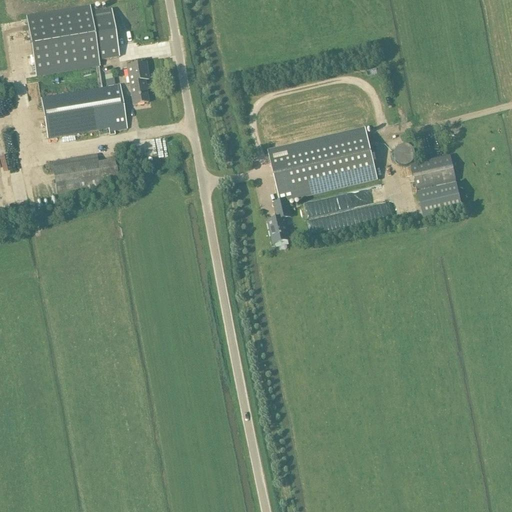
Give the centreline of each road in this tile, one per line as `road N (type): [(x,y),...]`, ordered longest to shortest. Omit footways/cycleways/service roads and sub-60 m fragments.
road 1 (unclassified): [(266,511),(166,0)]
road 2 (track): [(511,106),(384,140)]
